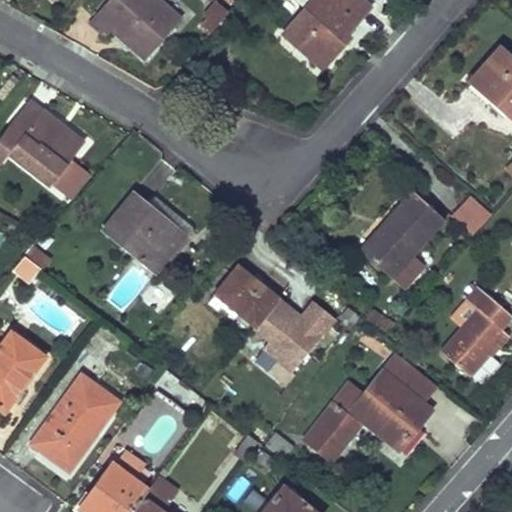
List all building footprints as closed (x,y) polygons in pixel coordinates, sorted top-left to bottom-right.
[(156,0),(107,0),(89,21),(106,36),(112,29),(113,27),(128,41),(127,43),(145,59),(179,20),(156,0)] [(214,0),(203,13),(208,17),(215,24),(216,25),(227,12),(214,0)] [(360,0),(294,0),(304,8),(283,33),(322,68),(346,40),(342,37),(369,7),(360,0)] [(215,24),(208,17),(203,24),(210,30),(215,24)] [(113,27),(112,29),(127,43),(128,41),(113,27)] [(511,59),(498,47),(472,77),(493,95),(490,100),(511,119),(511,59)] [(493,95),(472,77),(464,85),(486,104),(490,100),(493,95)] [(28,100),(0,135),(0,163),(8,154),(49,186),(50,185),(71,159),(83,143),(28,100)] [(90,174),(71,159),(50,185),(70,200),(90,174)] [(411,190),(385,219),(390,223),(363,253),(392,279),(444,220),(411,190)] [(132,194),(103,230),(154,272),(165,259),(169,263),(191,235),(192,230),(190,226),(153,196),(146,205),(132,194)] [(470,197),(451,218),(472,236),(490,215),(470,197)] [(385,219),(358,249),(363,253),(390,223),(385,219)] [(33,245),(24,256),(40,269),(49,258),(33,245)] [(40,269),(24,256),(12,270),(28,284),(40,269)] [(236,266),(207,303),(216,310),(223,301),(254,326),(277,298),(236,266)] [(477,286),(451,317),(462,326),(440,352),(469,376),(470,375),(482,385),(500,364),(488,353),(506,333),(500,328),(511,315),(477,286)] [(0,409),(4,412),(17,394),(13,391),(16,386),(20,389),(45,356),(10,331),(1,343),(0,344),(0,409)] [(329,462),(363,420),(399,449),(411,434),(409,432),(414,425),(417,427),(431,410),(421,402),(435,387),(396,355),(365,393),(351,381),(303,441),(329,462)] [(111,365),(103,375),(127,394),(135,385),(111,365)] [(80,375),(31,443),(67,470),(117,402),(80,375)] [(274,432),(265,443),(283,458),(293,446),(274,432)] [(248,434),(234,452),(244,459),(257,441),(248,434)] [(260,450),(254,458),(267,467),(273,460),(260,450)] [(111,463),(79,508),(84,511),(131,511),(147,490),(111,463)] [(157,477),(147,490),(131,511),(161,511),(160,511),(174,490),(157,477)] [(314,511),(282,486),(261,511),(314,511)]
